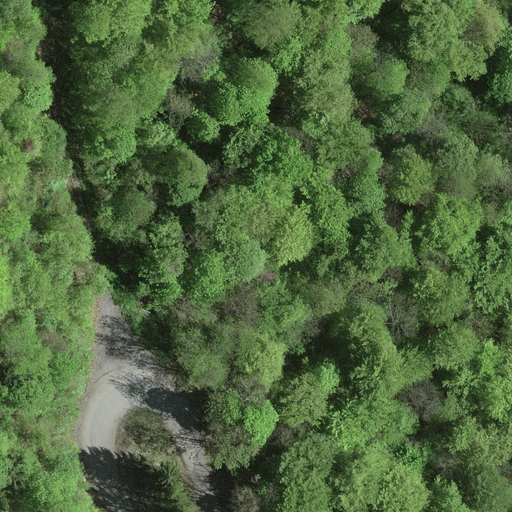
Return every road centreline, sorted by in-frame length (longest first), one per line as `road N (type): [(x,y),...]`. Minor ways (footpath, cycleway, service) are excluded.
road 1 (track): [(127,392),(57,125),(44,0)]
road 2 (track): [(216,511),(181,414),(170,400),(127,392),(96,424),(96,452),(125,511)]
